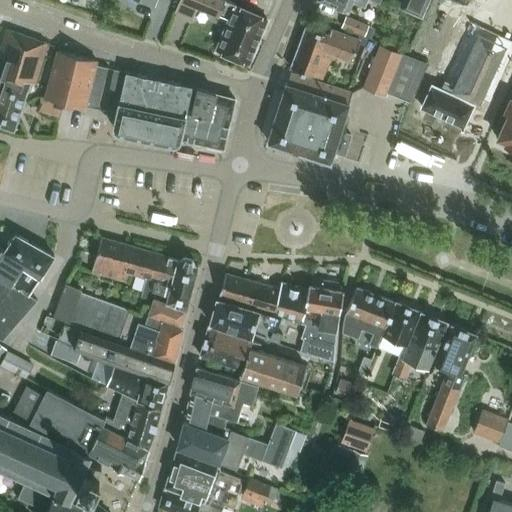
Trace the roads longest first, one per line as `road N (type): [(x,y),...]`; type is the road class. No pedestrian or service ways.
road 1 (unclassified): [(144,511),(235,170)]
road 2 (unclassified): [(511,222),(420,193),(235,170)]
road 3 (residential): [(255,92),(0,5)]
road 4 (residential): [(235,170),(95,156)]
road 5 (unclassified): [(0,199),(73,212),(95,156)]
